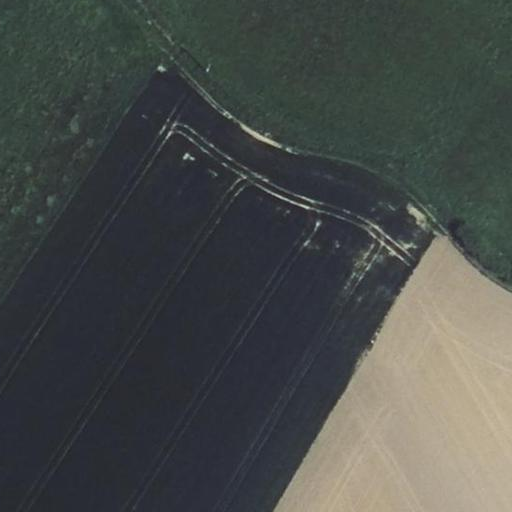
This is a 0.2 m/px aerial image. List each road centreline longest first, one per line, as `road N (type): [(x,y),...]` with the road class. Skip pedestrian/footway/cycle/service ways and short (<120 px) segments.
road 1 (track): [(131,0),(255,138),(398,179),(511,289)]
road 2 (track): [(440,218),(277,511)]
